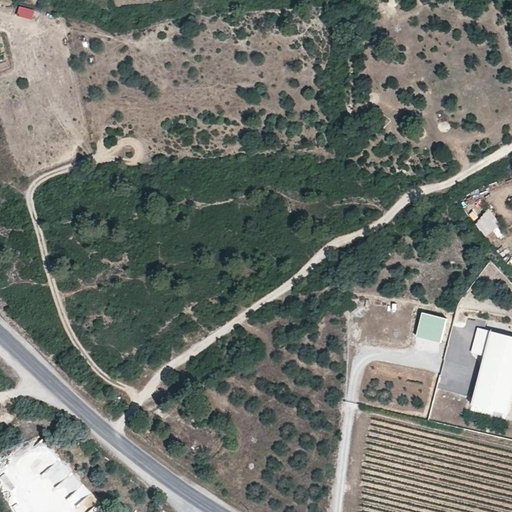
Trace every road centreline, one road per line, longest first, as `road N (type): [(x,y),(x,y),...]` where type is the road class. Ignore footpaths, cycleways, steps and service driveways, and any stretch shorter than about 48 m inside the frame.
road 1 (track): [(511,147),(334,244),(164,374),(112,435)]
road 2 (tertiary): [(218,511),(112,435),(0,331)]
